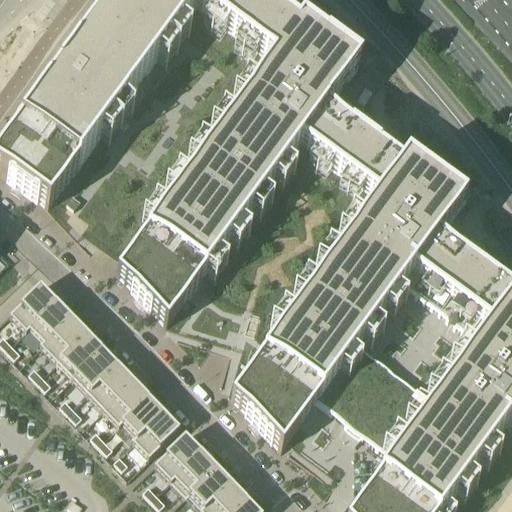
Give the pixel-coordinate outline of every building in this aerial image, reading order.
[(114,0),(103,16),(102,15),(75,52),(74,53),(75,53),(46,93),(45,93),(13,136),(14,136),(0,155),(0,179),(7,184),(6,185),(37,207),(37,206),(47,214),(194,10),(274,63),(296,33),(289,28),(251,0),(114,0)] [(301,26),(296,33),(274,63),(123,269),(115,279),(131,295),(130,296),(150,317),(165,333),(182,311),(299,148),(377,203),(257,366),(230,403),(245,419),(244,419),(271,449),(272,448),(280,457),(286,449),(412,276),(437,243),(464,206),(406,163),(401,170),(378,153),(379,152),(350,131),(349,131),(326,114),(359,69),(301,26)] [(463,263),(437,243),(412,276),(487,327),(490,329),(362,504),(356,511),(445,511),(505,429),(511,434),(511,511),(511,298),(486,279),(487,279),(464,262),(463,263)] [(39,293),(9,322),(25,339),(29,336),(28,334),(55,309),(39,293)] [(55,309),(28,334),(29,336),(42,350),(43,350),(70,325),(55,309)] [(42,350),(39,353),(55,370),(85,341),(70,325),(43,350),(42,350)] [(85,341),(55,370),(70,386),(101,357),(85,341)] [(2,343),(0,344),(0,351),(5,357),(11,351),(2,343)] [(11,351),(5,357),(13,366),(19,360),(11,351)] [(101,357),(70,386),(86,402),(116,373),(101,357)] [(116,373),(86,402),(101,418),(132,389),(116,373)] [(33,375),(27,380),(36,389),(41,383),(33,375)] [(41,383),(36,389),(44,398),(50,392),(41,383)] [(132,389),(101,418),(118,435),(121,431),(120,431),(147,405),(132,389)] [(147,405),(120,431),(121,431),(135,445),(136,446),(163,421),(147,405)] [(64,407),(58,412),(67,421),(72,415),(64,407)] [(72,415),(67,421),(75,429),(81,424),(72,415)] [(135,445),(131,449),(148,466),(178,437),(163,421),(136,446),(135,445)] [(95,438),(89,444),(97,453),(103,447),(95,438)] [(184,443),(153,472),(169,488),(199,459),(184,443)] [(103,447),(97,453),(106,461),(112,456),(103,447)] [(199,459),(169,488),(185,505),(188,501),(215,475),(199,459)] [(118,463),(113,468),(121,477),(127,472),(118,463)] [(215,475),(188,501),(198,511),(208,511),(230,491),(215,475)] [(240,511),(246,507),(230,491),(208,511),(240,511)] [(147,493),(142,498),(150,507),(156,501),(147,493)] [(156,501),(150,507),(154,511),(162,511),(164,510),(156,501)]
